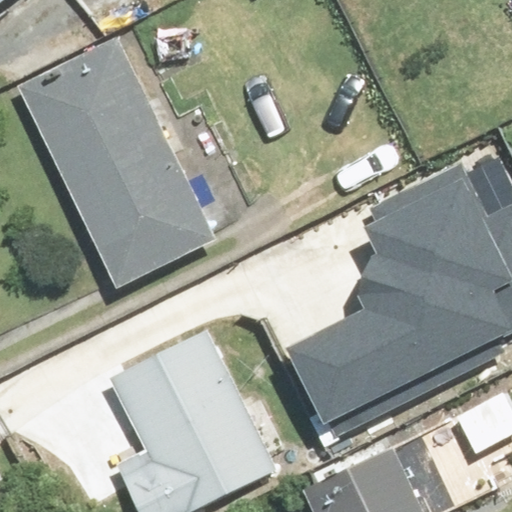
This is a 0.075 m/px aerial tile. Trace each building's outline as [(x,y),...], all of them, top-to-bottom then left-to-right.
[(0,0),(0,22),(6,30),(40,0),(0,0)] [(136,27),(37,76),(140,283),(239,234),(136,27)] [(371,302),(294,341),(345,439),(511,353),(511,159),(501,137),(370,204),(390,244),(371,302)] [(159,442),(194,511),(231,511),(334,462),(258,311),(154,363),(187,428),(159,442)] [(511,391),(460,417),(479,458),(511,441),(511,391)] [(469,511),(427,428),(326,478),(343,511),(469,511)]
